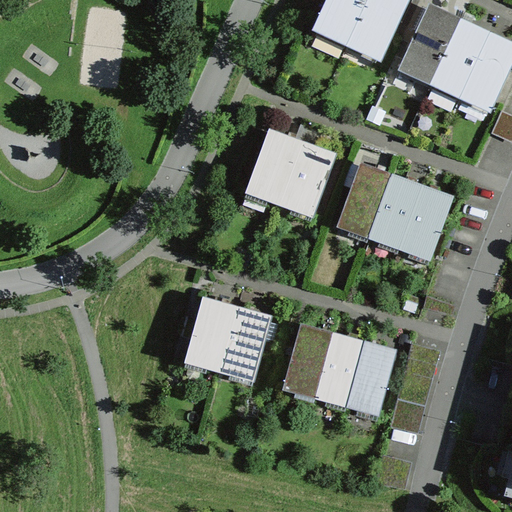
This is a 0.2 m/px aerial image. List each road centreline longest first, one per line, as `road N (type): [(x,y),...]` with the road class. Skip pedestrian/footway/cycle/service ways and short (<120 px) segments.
road 1 (residential): [(0,281),(65,267),(139,220),(184,158),(248,0)]
road 2 (residential): [(511,197),(450,370),(415,511)]
